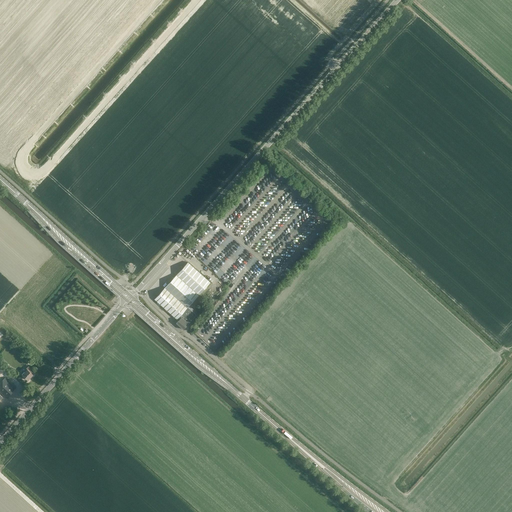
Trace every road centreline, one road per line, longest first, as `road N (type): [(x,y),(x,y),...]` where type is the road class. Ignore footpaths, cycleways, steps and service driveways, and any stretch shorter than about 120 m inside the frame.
road 1 (tertiary): [(130,298),(397,0)]
road 2 (unclassified): [(20,160),(28,174),(45,169),(198,0)]
road 3 (secondary): [(304,451),(130,298)]
road 4 (unclassified): [(157,0),(20,160)]
road 5 (tertiary): [(0,443),(130,298)]
